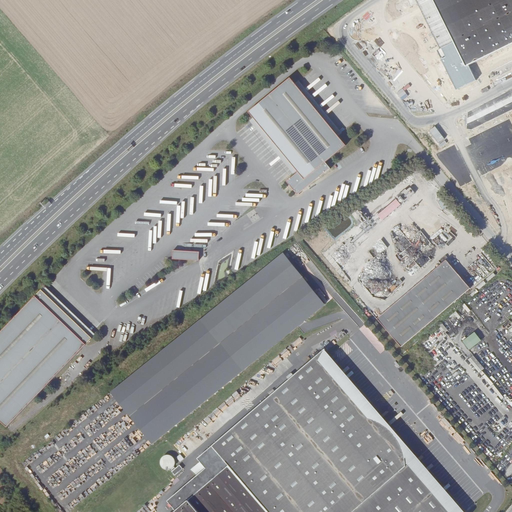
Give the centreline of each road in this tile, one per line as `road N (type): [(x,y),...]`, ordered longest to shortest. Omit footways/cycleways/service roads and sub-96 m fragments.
road 1 (trunk): [(0,281),(167,125),(330,0)]
road 2 (trunk): [(309,0),(175,102),(0,259)]
road 3 (unclassified): [(511,258),(424,155)]
